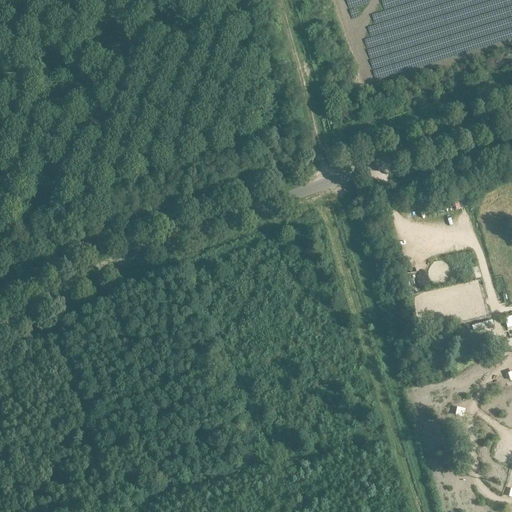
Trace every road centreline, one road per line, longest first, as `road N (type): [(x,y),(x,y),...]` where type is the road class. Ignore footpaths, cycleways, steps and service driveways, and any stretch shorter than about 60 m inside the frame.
road 1 (tertiary): [(0,329),(186,233),(511,116)]
road 2 (track): [(338,179),(436,511)]
road 3 (track): [(277,0),(327,183)]
